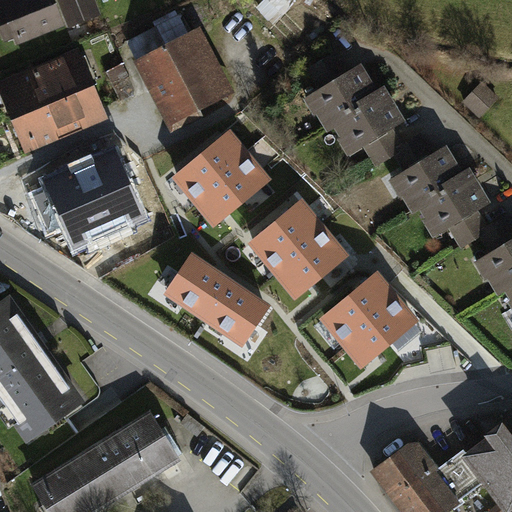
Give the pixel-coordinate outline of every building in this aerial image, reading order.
[(1,0),(18,40),(61,22),(51,0),(1,0)] [(91,0),(59,0),(70,26),(97,15),(91,0)] [(275,28),(298,3),(294,0),(269,0),(258,12),(275,28)] [(179,15),(156,27),(166,45),(188,34),(179,15)] [(141,58),(166,45),(156,27),(132,40),(141,58)] [(188,34),(166,45),(198,110),(221,98),(188,34)] [(198,110),(166,45),(141,58),(155,85),(152,86),(170,120),(173,119),(174,122),(198,110)] [(62,124),(99,109),(77,55),(39,71),(62,124)] [(322,92),(319,94),(325,104),(318,108),(328,126),(335,121),(376,97),(359,69),(348,76),(335,55),(309,70),(322,92)] [(121,101),(137,93),(122,62),(107,72),(121,101)] [(62,124),(39,71),(2,86),(25,139),(26,139),(29,146),(54,136),(51,129),(62,124)] [(465,102),(479,115),(496,98),(482,84),(465,102)] [(383,93),(376,97),(335,121),(346,139),(353,135),(359,144),(363,142),(376,163),(395,152),(402,148),(389,126),(399,120),(383,93)] [(178,176),(200,203),(226,183),(218,173),(243,153),(228,135),(178,176)] [(403,189),(413,206),(461,178),(445,151),(434,157),(421,136),(402,148),(395,152),(408,173),(404,175),(410,185),(403,189)] [(266,181),(243,153),(218,173),(226,183),(200,203),(215,222),(266,181)] [(115,156),(50,184),(54,193),(33,202),(45,230),(67,220),(77,244),(141,217),(115,156)] [(431,220),(439,216),(445,226),(448,223),(461,245),(480,234),(487,230),(474,208),(484,202),(468,174),(461,178),(413,206),(414,208),(422,204),(431,220)] [(253,241),(279,273),(302,254),(295,245),(318,226),(300,203),(253,241)] [(499,289),(506,285),(511,280),(511,228),(506,218),(487,230),(480,234),(493,255),(490,257),(496,267),(489,271),(499,289)] [(343,257),(318,226),(295,245),(302,254),(279,273),(297,295),(343,257)] [(228,283),(191,258),(168,291),(206,316),(228,283)] [(325,317),(348,344),(373,324),(366,315),(391,295),(375,276),(325,317)] [(265,308),(228,283),(206,316),(243,341),(265,308)] [(413,322),(391,295),(366,315),(373,324),(348,344),(364,363),(413,322)] [(0,304),(0,395),(29,437),(79,402),(6,300),(0,304)] [(35,486),(51,511),(87,511),(177,457),(150,414),(35,486)] [(486,480),(508,509),(511,505),(511,434),(508,437),(500,426),(465,453),(469,458),(486,480)] [(407,446),(374,470),(405,511),(442,511),(486,480),(469,458),(445,476),(441,470),(430,477),(407,446)]
